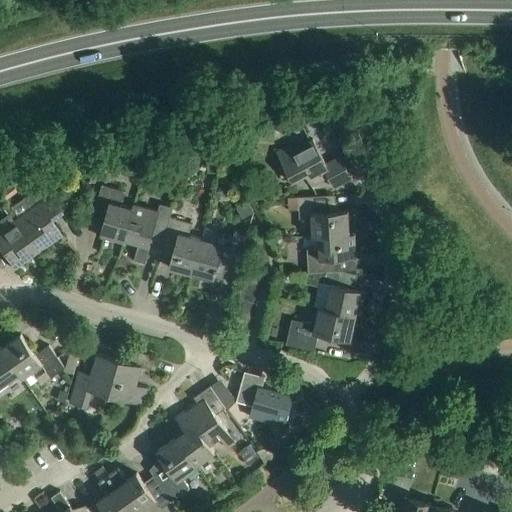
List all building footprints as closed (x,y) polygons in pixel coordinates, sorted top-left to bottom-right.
[(276,144),(283,141),(274,123),(267,127),(276,144)] [(276,152),(292,183),(306,175),(311,186),(327,177),(329,181),(338,185),(352,178),(340,156),(325,164),(313,139),(294,149),(291,144),(276,152)] [(114,168),(119,152),(105,148),(100,164),(114,168)] [(95,183),(101,164),(89,161),(84,180),(95,183)] [(167,186),(177,189),(180,178),(170,175),(167,186)] [(17,217),(14,220),(28,239),(37,252),(61,236),(50,219),(61,211),(37,178),(25,186),(30,193),(22,199),(10,208),(17,217)] [(17,193),(9,182),(0,187),(0,198),(3,203),(17,193)] [(216,192),(225,199),(232,189),(223,182),(216,192)] [(124,244),(125,239),(132,208),(121,205),(125,191),(101,185),(93,215),(104,219),(99,237),(124,244)] [(312,237),(318,236),(349,234),(348,211),(329,212),(328,195),(298,197),(299,219),(311,218),(312,237)] [(163,241),(169,217),(172,208),(161,204),(159,211),(133,204),(132,208),(125,239),(139,243),(134,261),(145,264),(150,245),(149,245),(151,238),(163,241)] [(169,268),(191,274),(201,239),(188,236),(192,224),(169,217),(163,241),(175,245),(169,268)] [(0,250),(13,269),(37,252),(28,239),(14,220),(0,229),(0,250)] [(201,239),(191,274),(190,276),(213,282),(215,276),(222,278),(229,253),(241,256),(246,236),(234,232),(233,237),(218,233),(215,243),(201,239)] [(308,273),(326,272),(333,271),(332,259),(356,257),(354,233),(349,234),(318,236),(319,249),(306,249),(308,273)] [(330,285),(325,308),(355,316),(360,317),(366,291),(354,289),(357,275),(340,271),(333,271),(326,272),(323,284),(330,285)] [(286,345),(314,351),(318,333),(350,340),(355,316),(325,308),(318,307),(314,324),(291,319),(286,345)] [(20,334),(2,347),(19,374),(22,378),(31,371),(41,385),(65,368),(49,346),(36,356),(20,334)] [(0,387),(19,374),(2,347),(0,344),(0,387)] [(129,362),(119,359),(109,395),(142,404),(147,388),(136,385),(141,367),(155,371),(159,358),(132,350),(129,362)] [(109,395),(119,359),(96,353),(89,380),(77,376),(70,403),(87,407),(92,390),(109,395)] [(249,417),(285,427),(293,396),(262,387),(265,377),(244,371),(236,401),(252,406),(249,417)] [(198,404),(186,412),(209,445),(219,438),(227,449),(235,443),(216,415),(225,408),(210,386),(194,398),(198,404)] [(60,391),(57,401),(65,403),(68,393),(60,391)] [(185,431),(175,438),(195,465),(214,452),(209,445),(186,412),(184,410),(175,417),(185,431)] [(167,466),(153,476),(171,501),(189,488),(182,478),(197,467),(195,465),(175,438),(156,451),(167,466)] [(259,458),(249,445),(239,452),(249,466),(259,458)] [(118,468),(108,475),(134,511),(144,511),(157,503),(161,508),(171,501),(153,476),(143,483),(137,473),(127,480),(118,468)] [(96,500),(85,507),(89,511),(134,511),(108,475),(98,482),(106,494),(97,501),(96,500)] [(61,511),(89,511),(85,507),(85,505),(75,511),(74,511),(60,491),(51,497),(61,511)] [(429,511),(432,506),(405,498),(401,511),(389,508),(388,511),(429,511)]
